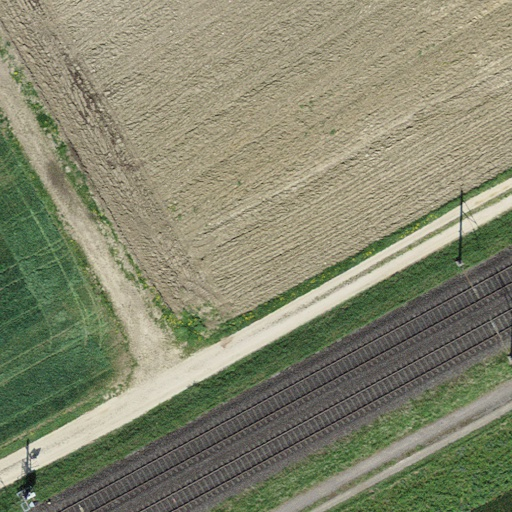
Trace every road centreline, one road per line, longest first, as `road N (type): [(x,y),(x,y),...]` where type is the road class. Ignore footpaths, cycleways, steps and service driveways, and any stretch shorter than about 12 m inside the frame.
road 1 (track): [(0,477),(511,198)]
road 2 (track): [(0,81),(170,384)]
road 3 (track): [(511,393),(294,511)]
